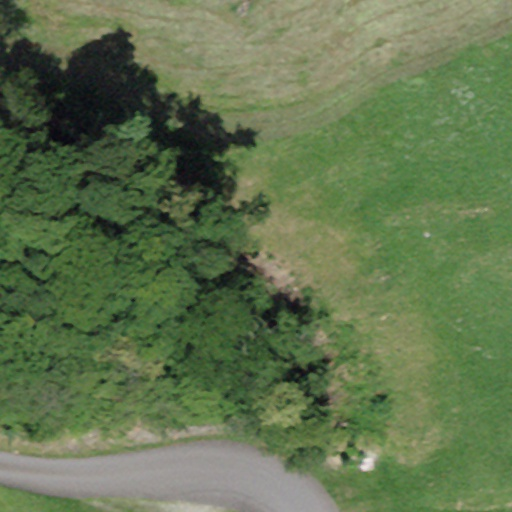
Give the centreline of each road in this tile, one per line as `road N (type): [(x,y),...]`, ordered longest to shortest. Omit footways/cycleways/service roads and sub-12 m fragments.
road 1 (track): [(0,54),(154,87),(239,129),(346,106),(391,57),(511,11)]
road 2 (unclassified): [(306,511),(261,478),(71,477),(0,468)]
